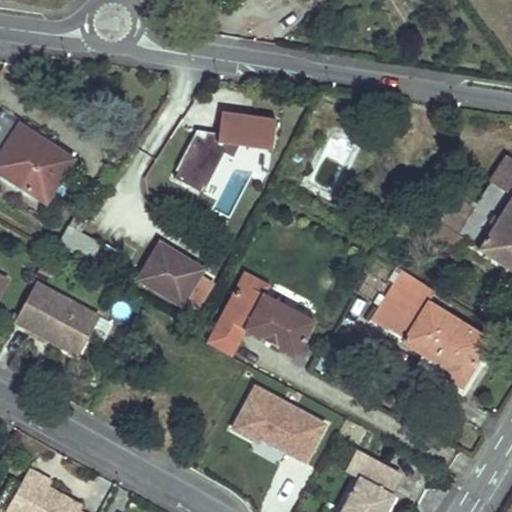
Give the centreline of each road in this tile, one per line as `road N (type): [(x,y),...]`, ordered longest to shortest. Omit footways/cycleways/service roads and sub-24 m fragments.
road 1 (residential): [(511,99),(177,54),(112,23),(80,35),(0,27)]
road 2 (residential): [(216,511),(0,390)]
road 3 (unknown): [(201,56),(130,168),(124,203),(137,234)]
